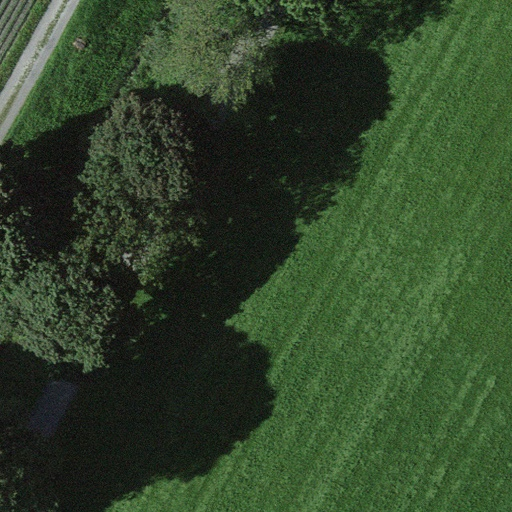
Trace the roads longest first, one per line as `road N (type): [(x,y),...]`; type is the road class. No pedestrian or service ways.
road 1 (track): [(285,0),(0,511)]
road 2 (track): [(0,119),(67,0)]
